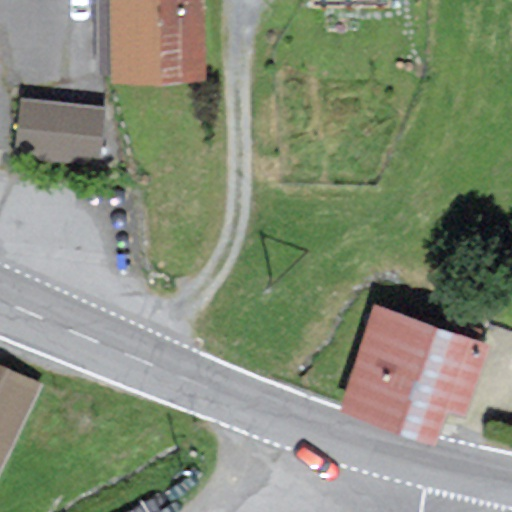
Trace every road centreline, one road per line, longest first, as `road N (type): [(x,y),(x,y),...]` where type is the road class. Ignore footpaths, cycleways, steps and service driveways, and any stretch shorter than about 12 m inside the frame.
road 1 (secondary): [(0,305),(283,416)]
road 2 (secondary): [(283,416),(426,463)]
road 3 (residential): [(210,511),(283,416)]
